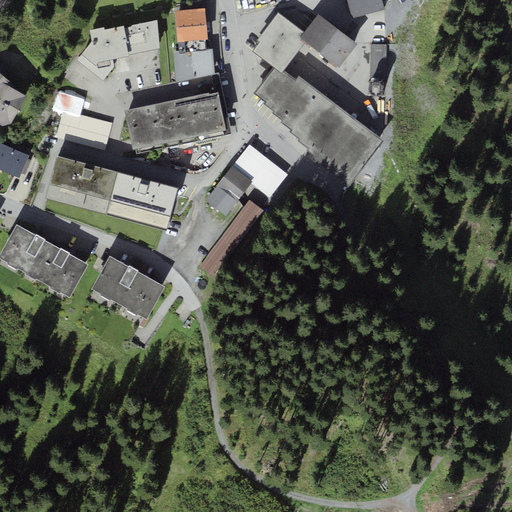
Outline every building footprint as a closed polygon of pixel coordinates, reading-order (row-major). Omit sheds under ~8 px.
[(347,0),(352,18),(384,10),(381,0),(347,0)] [(207,39),(204,8),(175,10),(178,42),(207,39)] [(300,37),(304,32),(278,12),(257,40),(259,42),(252,51),(273,67),(282,73),(284,70),(305,42),(300,37)] [(357,44),(318,14),(304,32),(300,37),(305,42),(339,67),(357,44)] [(102,26),(89,29),(92,43),(89,43),(77,60),(103,80),(114,66),(112,59),(129,55),(128,54),(158,48),(156,19),(131,24),(132,27),(124,28),(123,25),(103,29),(102,26)] [(396,45),(371,44),(370,63),(369,79),(394,80),(396,45)] [(213,50),(173,53),(176,83),(214,75),(213,50)] [(0,123),(4,126),(9,124),(26,95),(12,87),(14,84),(5,77),(10,69),(0,60),(0,123)] [(348,184),(383,139),(298,76),(295,80),(284,70),(282,73),(273,67),(254,93),(265,102),(263,103),(274,112),(272,113),(282,121),(280,122),(291,130),(289,131),(299,139),(297,141),(308,149),(306,150),(317,158),(315,159),(348,184)] [(225,135),(224,129),(226,129),(217,91),(169,102),(178,145),(225,135)] [(133,149),(136,148),(137,154),(178,145),(169,102),(125,111),(133,149)] [(111,122),(63,111),(56,138),(104,149),(111,122)] [(0,169),(4,171),(13,149),(0,143),(0,169)] [(288,175),(249,144),(231,167),(252,184),(270,198),(288,175)] [(13,149),(4,171),(20,177),(21,174),(25,175),(31,160),(28,158),(29,154),(14,148),(13,149)] [(117,171),(57,155),(45,199),(105,215),(117,171)] [(227,216),(252,184),(231,167),(205,200),(227,216)] [(177,187),(117,171),(105,215),(165,230),(177,187)] [(36,279),(55,245),(44,240),(45,239),(36,234),(36,235),(17,224),(0,254),(0,258),(7,262),(6,264),(17,269),(18,268),(26,273),(25,274),(36,280),(36,279)] [(211,275),(227,250),(217,244),(201,269),(211,275)] [(60,248),(55,245),(36,279),(50,286),(49,288),(60,293),(60,292),(70,297),(88,264),(69,253),(69,252),(61,247),(60,248)] [(128,266),(110,256),(91,288),(100,293),(100,295),(110,301),(111,299),(127,308),(126,309),(137,315),(138,314),(147,319),(165,286),(138,271),(138,270),(129,265),(128,266)]
